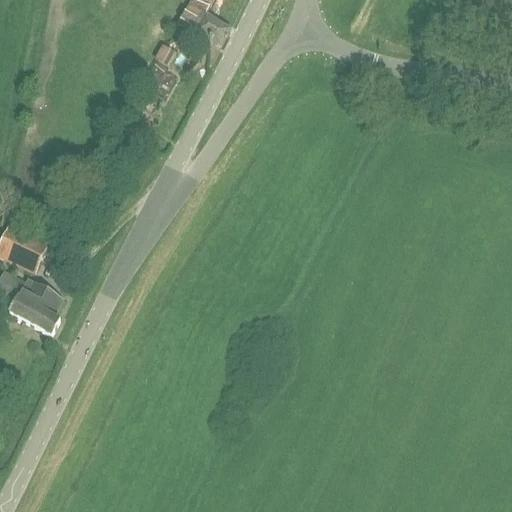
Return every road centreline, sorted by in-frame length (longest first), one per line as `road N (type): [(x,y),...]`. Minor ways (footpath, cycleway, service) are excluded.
road 1 (tertiary): [(1,511),(156,203)]
road 2 (tertiary): [(511,81),(374,59),(290,29)]
road 3 (tertiary): [(156,203),(256,0)]
road 4 (tertiary): [(156,203),(193,174),(290,29)]
